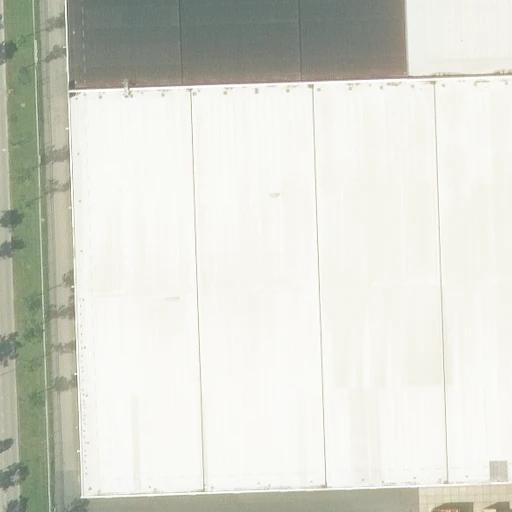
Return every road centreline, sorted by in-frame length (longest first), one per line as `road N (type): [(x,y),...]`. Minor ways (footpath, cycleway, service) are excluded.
road 1 (unknown): [(41,0),(59,490)]
road 2 (tertiary): [(4,511),(0,372)]
